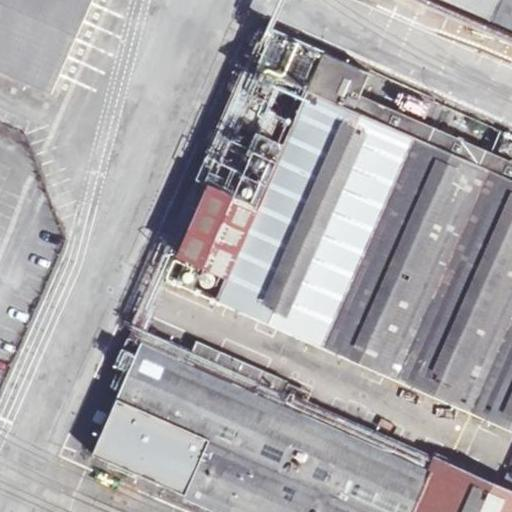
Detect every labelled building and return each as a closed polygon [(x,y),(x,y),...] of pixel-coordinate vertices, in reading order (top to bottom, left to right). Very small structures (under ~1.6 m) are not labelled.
[(0,0),(0,71),(54,95),(62,77),(94,0),(0,0)] [(511,0),(452,0),(511,25),(511,0)] [(372,74),(327,54),(260,207),(216,187),(186,254),(232,274),(222,297),(511,426),(511,179),(357,112),(363,98),(372,74)] [(267,68),(243,123),(274,137),(285,111),(273,105),(285,76),(267,68)] [(511,162),(363,98),(357,112),(511,179),(511,162)] [(170,342),(149,333),(97,456),(219,511),(511,511),(511,494),(440,462),(433,476),(375,448),(380,435),(355,424),(349,437),(164,358),(170,342)]
